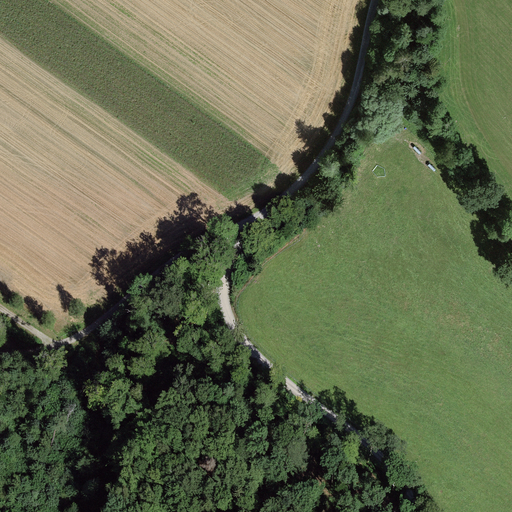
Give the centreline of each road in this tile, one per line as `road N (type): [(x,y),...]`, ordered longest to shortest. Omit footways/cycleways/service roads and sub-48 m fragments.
road 1 (track): [(373,0),(330,148),(248,227),(223,302),(246,344),(356,434),(419,511)]
road 2 (track): [(248,227),(175,257),(91,329),(0,355)]
